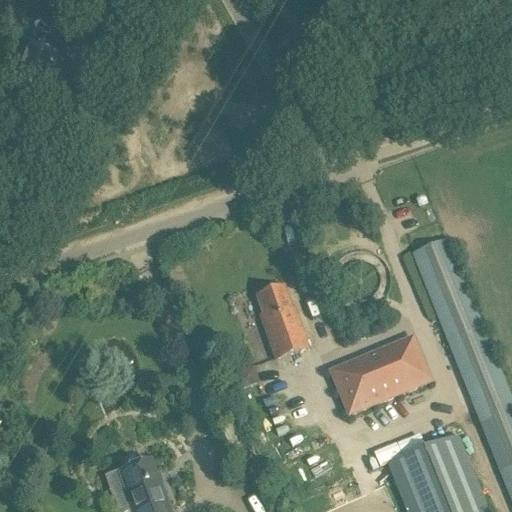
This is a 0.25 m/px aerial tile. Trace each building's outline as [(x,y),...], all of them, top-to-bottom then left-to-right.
[(20,71),(14,84),(19,86),(33,92),(47,98),(48,99),(54,85),(59,72),(65,58),(62,57),(52,53),(41,48),(31,44),(25,57),(20,71)] [(511,399),(448,240),(411,255),(511,507),(511,399)] [(285,289),(257,298),(265,321),(262,322),(275,360),(309,348),(298,316),(294,317),(285,289)] [(321,329),(332,326),(328,310),(317,312),(321,329)] [(413,339),(330,373),(349,418),(432,384),(413,339)] [(256,396),(271,389),(263,371),(248,377),(256,396)] [(489,511),(459,436),(388,465),(407,511),(489,511)] [(151,464),(121,475),(128,496),(126,496),(131,511),(170,511),(158,477),(156,478),(151,464)]
